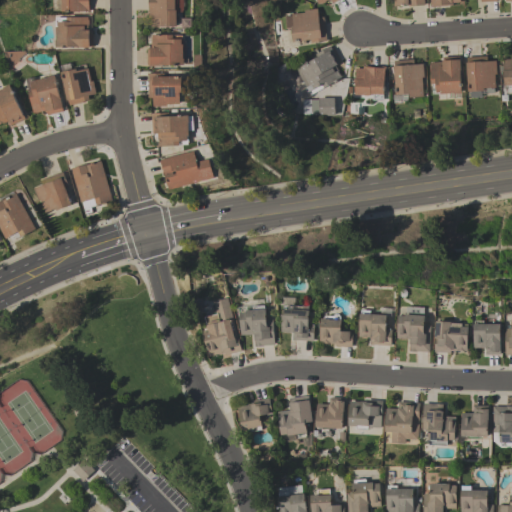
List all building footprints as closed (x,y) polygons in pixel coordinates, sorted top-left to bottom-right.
[(89,0),(90,10),(62,11),(62,10),(60,10),(60,3),(62,3),(61,0),(89,0)] [(179,0),(179,11),(175,10),(177,12),(177,17),(176,18),(176,26),(152,26),(152,18),(147,18),(147,10),(148,10),(148,0),(179,0)] [(323,16),(326,40),(310,42),(310,39),(291,42),(289,26),(292,25),(290,14),(303,12),(303,10),(317,8),(318,17),(323,16)] [(92,30),(92,46),(89,46),(89,47),(76,47),(76,46),(55,47),(55,40),(56,40),(56,26),(57,26),(56,26),(56,17),(87,16),(87,18),(88,19),(88,23),(87,25),(88,30),(92,30)] [(162,65),(150,65),(150,64),(146,64),(147,48),(150,48),(150,37),(151,37),(151,35),(183,35),(183,57),(184,57),(184,64),(162,64),(162,65)] [(295,69),(316,57),(314,54),(329,45),(339,63),(336,65),(335,66),(338,71),(337,71),(339,74),(340,74),(341,75),(340,77),(323,88),(322,87),(310,95),(308,91),(307,92),(304,88),(306,87),(295,69)] [(430,83),(429,62),(431,62),(442,61),(442,56),(458,55),(458,60),(459,60),(460,71),(459,71),(460,93),(454,93),(454,92),(439,93),(439,92),(431,93),(431,83),(430,83)] [(467,91),(465,62),(466,62),(466,56),(486,55),(487,60),(495,60),(496,73),(494,73),(495,87),(491,87),(491,88),(494,88),(494,92),(482,93),(482,91),(480,91),(481,96),(470,97),(469,91),(467,91)] [(502,59),(510,58),(510,55),(511,55),(511,84),(504,85),(502,59)] [(395,94),(393,66),(422,63),(423,77),(421,77),(422,90),(411,91),(411,93),(395,94)] [(362,65),(385,66),(385,70),(384,70),(383,94),(383,95),(372,95),(372,94),(370,94),(370,95),(354,94),(355,69),(354,69),(354,67),(362,67),(362,65)] [(87,68),(90,81),(92,80),(95,93),(88,95),(89,100),(69,105),(67,100),(60,72),(76,68),(76,70),(87,68)] [(148,73),(164,73),(164,76),(182,76),(182,91),(184,91),(185,102),(180,102),(180,104),(166,104),(162,106),(153,106),(153,97),(148,97),(148,73)] [(32,113),(28,92),(26,82),(48,77),(47,76),(54,74),(59,96),(60,96),(62,107),(62,111),(47,114),(46,111),(45,111),(45,110),(32,113)] [(9,84),(24,118),(9,125),(8,120),(0,123),(0,89),(3,88),(2,87),(9,84)] [(302,114),(301,99),(317,99),(317,98),(334,98),(334,115),(318,115),(318,114),(302,114)] [(152,133),(151,113),(167,112),(167,116),(189,115),(189,122),(188,122),(189,144),(179,144),(179,145),(157,146),(157,143),(158,142),(158,139),(157,139),(157,134),(154,134),(154,132),(152,133)] [(159,159),(193,150),(196,161),(209,158),(213,178),(168,189),(164,175),(163,175),(159,159)] [(100,160),(111,200),(97,205),(90,207),(92,212),(85,214),(81,201),(80,202),(70,168),(89,162),(89,161),(92,161),(92,162),(100,160)] [(33,188),(42,184),(40,179),(62,171),(68,186),(65,187),(71,204),(56,210),(55,208),(45,212),(40,199),(38,200),(33,188)] [(15,193),(35,228),(20,236),(17,231),(4,238),(0,230),(0,199),(1,199),(8,211),(9,210),(7,207),(6,208),(2,200),(15,193)] [(228,301),(241,350),(225,354),(225,352),(219,354),(219,353),(208,356),(202,330),(206,329),(203,317),(213,314),(212,309),(215,308),(214,305),(228,301)] [(292,339),(292,332),(280,331),(282,308),(283,308),(283,305),(285,305),(285,302),(292,303),(292,308),(308,310),(307,324),(313,325),(312,341),(292,339)] [(398,315),(404,315),(404,313),(405,313),(406,305),(424,307),(422,325),(430,325),(428,351),(417,351),(409,351),(409,344),(408,344),(409,338),(396,337),(398,315)] [(272,318),(274,344),(262,345),(255,346),(254,334),(240,335),(239,312),(245,311),(245,310),(265,308),(266,318),(272,318)] [(369,344),(370,336),(358,336),(359,313),(360,313),(360,310),(370,310),(369,314),(386,314),(385,329),(391,330),(390,345),(369,344)] [(335,346),(335,343),(322,343),(322,342),(319,342),(320,318),(324,318),(325,315),(333,316),(335,313),(338,314),(340,316),(339,320),(341,320),(340,330),(352,330),(351,347),(335,346)] [(511,317),(510,318),(509,328),(504,328),(503,354),(511,354),(511,317)] [(468,326),(466,350),(464,350),(464,351),(456,350),(456,351),(450,350),(450,352),(433,351),(435,320),(450,321),(450,322),(461,323),(461,326),(468,326)] [(473,347),(473,336),(468,336),(468,329),(473,329),(473,323),(474,323),(474,320),(483,320),(483,324),(500,324),(500,354),(498,354),(487,354),(485,354),(485,347),(473,347)] [(307,395),(312,421),(310,421),(310,423),(306,423),(306,422),(305,422),(306,432),(305,432),(306,437),(295,439),(294,434),(287,435),(287,433),(281,434),(277,412),(289,410),(288,402),(289,402),(289,398),(307,395)] [(316,403),(328,404),(328,403),(329,403),(329,397),(343,398),(341,428),(334,428),(323,428),(323,427),(315,426),(316,403)] [(241,430),(237,406),(247,404),(253,402),(253,400),(268,398),(271,413),(266,414),(259,415),(262,429),(249,431),(249,429),(241,430)] [(347,425),(349,401),(359,401),(360,401),(365,401),(365,399),(382,400),(380,427),(367,426),(367,429),(355,428),(355,426),(347,425)] [(418,416),(417,439),(404,438),(404,443),(390,442),(390,431),(384,431),(386,407),(397,408),(397,406),(398,401),(419,402),(418,416)] [(421,429),(423,402),(442,403),(442,416),(455,416),(453,439),(446,439),(446,445),(428,444),(428,439),(427,439),(427,430),(421,429)] [(472,405),(488,405),(487,436),(486,436),(486,438),(481,438),(481,444),(467,444),(467,436),(460,436),(461,412),(472,412),(472,405)] [(492,406),(511,406),(511,442),(511,445),(500,445),(500,442),(498,442),(498,432),(492,432),(492,406)] [(84,460),(95,471),(83,482),(82,480),(81,481),(77,477),(78,476),(73,471),(84,460)] [(367,511),(346,511),(346,493),(353,492),(353,482),(353,479),(366,479),(366,482),(372,482),(373,483),(379,483),(381,506),(367,507),(367,511)] [(423,511),(423,493),(429,493),(429,483),(449,483),(449,485),(456,485),(456,508),(442,508),(442,511),(423,511)] [(386,511),(386,488),(387,488),(387,485),(396,485),(396,488),(412,489),(412,503),(419,503),(419,511),(386,511)] [(460,511),(460,490),(461,490),(461,486),(470,486),(470,490),(487,490),(487,504),(492,504),(492,511),(460,511)] [(310,511),(310,494),(317,494),(317,489),(329,488),(329,495),(331,494),(331,505),(339,504),(343,503),(343,511),(310,511)] [(279,511),(277,496),(279,496),(278,493),(288,491),(289,495),(303,493),(306,508),(306,511),(279,511)] [(511,511),(497,511),(497,504),(500,504),(509,504),(509,494),(511,494),(511,511)]
